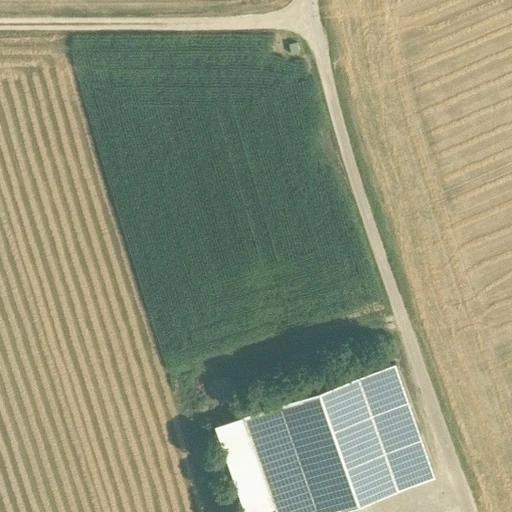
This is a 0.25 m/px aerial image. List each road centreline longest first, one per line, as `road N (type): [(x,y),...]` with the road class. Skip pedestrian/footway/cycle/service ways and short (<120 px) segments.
road 1 (track): [(312,0),(403,330),(469,511)]
road 2 (track): [(0,27),(313,23)]
